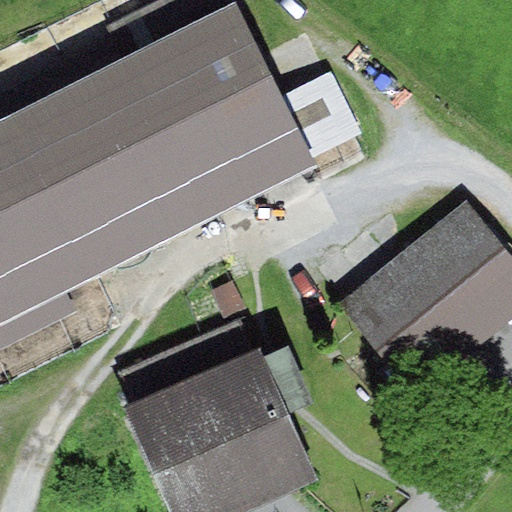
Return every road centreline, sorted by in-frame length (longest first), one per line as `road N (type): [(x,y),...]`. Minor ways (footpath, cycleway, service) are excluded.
road 1 (track): [(14,511),(40,439),(105,348),(149,294),(202,250),(315,200),(423,170),(470,176),(511,217)]
road 2 (unclassified): [(430,511),(511,424)]
